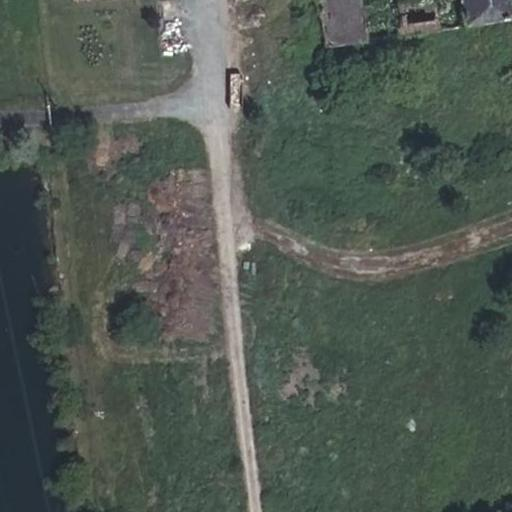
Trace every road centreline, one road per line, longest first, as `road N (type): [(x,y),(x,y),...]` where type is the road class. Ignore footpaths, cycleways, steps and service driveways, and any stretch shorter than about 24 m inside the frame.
road 1 (track): [(213,105),(263,511)]
road 2 (residential): [(205,0),(213,105),(0,116)]
